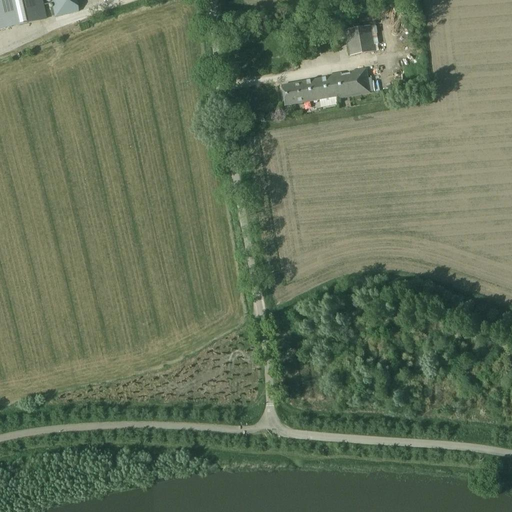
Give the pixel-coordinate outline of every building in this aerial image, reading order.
[(0,0),(0,30),(46,20),(41,0),(0,0)] [(50,0),(55,18),(79,12),(77,0),(50,0)] [(350,16),(372,13),(371,4),(348,7),(350,16)] [(376,52),(371,26),(346,31),(350,56),(376,52)] [(350,74),(341,76),(341,74),(333,75),(333,77),(282,86),(286,106),(336,98),(337,100),(371,94),(367,69),(350,72),(350,74)]
